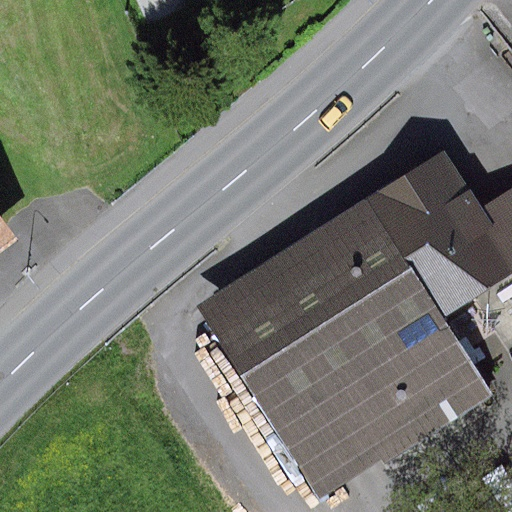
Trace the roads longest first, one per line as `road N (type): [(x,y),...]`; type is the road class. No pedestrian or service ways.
road 1 (primary): [(431,0),(0,383)]
road 2 (track): [(434,0),(511,101)]
